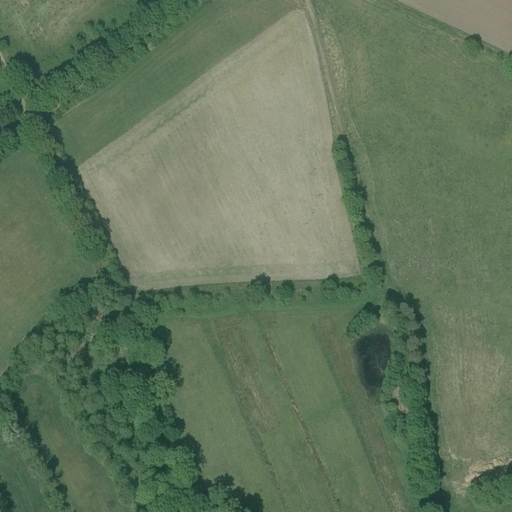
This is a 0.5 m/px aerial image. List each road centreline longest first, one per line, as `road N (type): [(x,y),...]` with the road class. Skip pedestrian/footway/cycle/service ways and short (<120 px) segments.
road 1 (track): [(122,509),(145,480),(125,407),(107,279),(30,120)]
road 2 (track): [(30,120),(189,0)]
road 3 (track): [(339,139),(305,0)]
